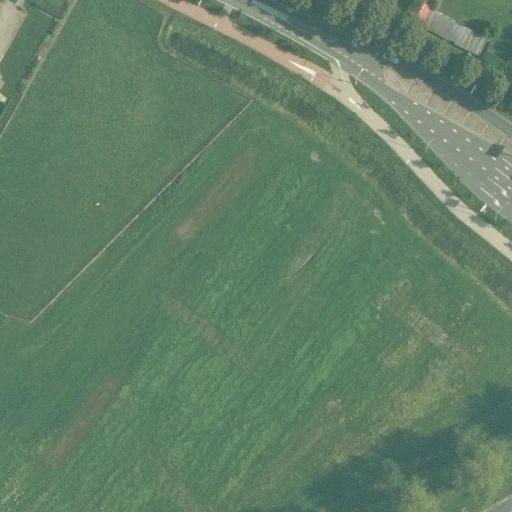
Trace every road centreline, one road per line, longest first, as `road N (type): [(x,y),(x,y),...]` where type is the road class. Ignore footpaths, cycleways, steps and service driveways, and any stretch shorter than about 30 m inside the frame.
road 1 (tertiary): [(227,0),(381,88),(511,190)]
road 2 (tertiary): [(511,134),(268,0)]
